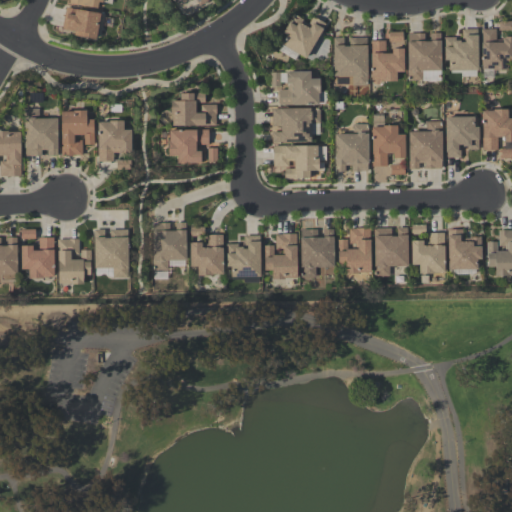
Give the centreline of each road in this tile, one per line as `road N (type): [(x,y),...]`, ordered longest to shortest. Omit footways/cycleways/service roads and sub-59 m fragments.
road 1 (residential): [(219,39),(245,91),(253,207),(488,191)]
road 2 (residential): [(0,34),(55,63),(143,66),(219,39),(259,0)]
road 3 (residential): [(82,197),(0,207),(13,42)]
